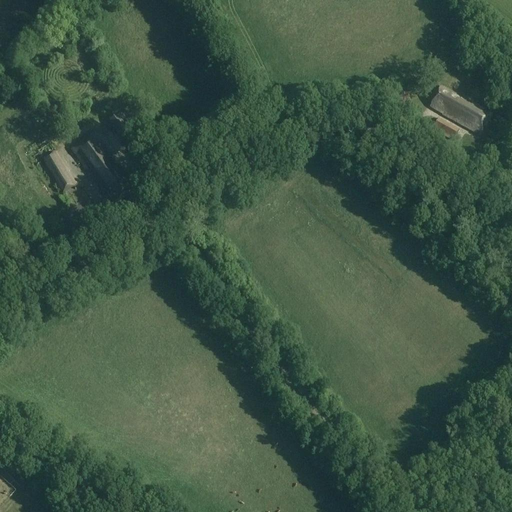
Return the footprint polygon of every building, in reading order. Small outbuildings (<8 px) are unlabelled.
[(493,114),(473,103),(471,106),(466,103),(467,100),(441,86),(428,109),(480,137),(493,114)] [(117,103),(112,107),(115,111),(108,116),(109,118),(122,109),(117,103)] [(409,111),(412,116),(418,112),(415,107),(409,111)] [(123,110),(108,121),(117,134),(132,123),(123,110)] [(459,131),(438,119),(434,128),(454,139),(459,131)] [(106,192),(115,204),(132,192),(124,181),(127,179),(115,163),(113,165),(108,158),(111,157),(101,143),(99,144),(92,134),(71,150),(103,195),(106,192)] [(77,186),(55,152),(42,161),(57,184),(54,186),(58,193),(61,191),(63,194),(77,186)] [(101,203),(107,210),(112,206),(107,199),(101,203)] [(51,223),(57,220),(52,213),(46,216),(51,223)]
